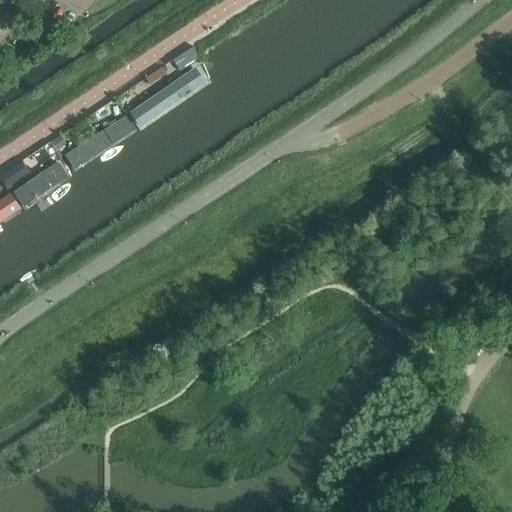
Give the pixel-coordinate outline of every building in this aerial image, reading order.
[(44,30),(34,24),(25,37),(35,44),(44,30)] [(180,72),(200,59),(193,47),(172,61),(180,72)] [(214,87),(201,69),(129,118),(141,135),(214,87)] [(63,162),(75,178),(141,135),(129,118),(63,162)] [(65,144),(60,137),(51,143),(56,150),(65,144)] [(12,197),(24,213),(55,193),(75,178),(63,162),(12,197)] [(10,170),(0,176),(0,179),(6,189),(7,189),(18,181),(10,170)] [(0,204),(0,227),(24,213),(12,197),(0,204)]
